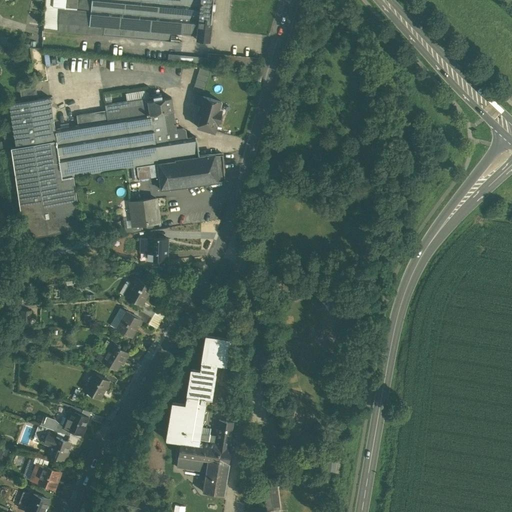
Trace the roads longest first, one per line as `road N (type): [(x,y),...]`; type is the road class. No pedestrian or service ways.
road 1 (residential): [(76,511),(98,445),(222,242),(293,0)]
road 2 (secondary): [(442,224),(399,310),(362,511)]
road 3 (secondary): [(383,0),(511,130)]
